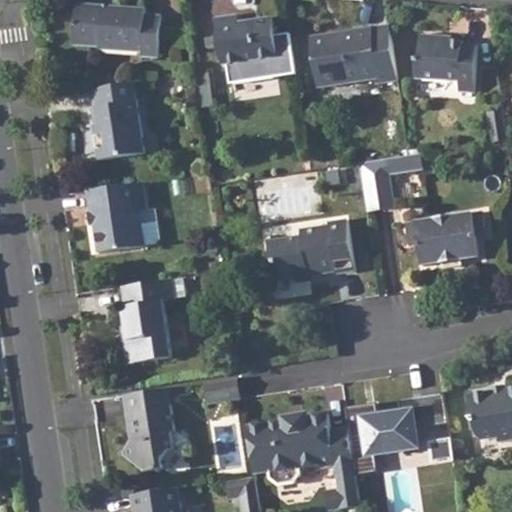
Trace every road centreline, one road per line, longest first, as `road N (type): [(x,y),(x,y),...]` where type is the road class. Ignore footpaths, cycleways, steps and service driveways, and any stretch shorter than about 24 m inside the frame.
road 1 (residential): [(54,511),(0,131)]
road 2 (residential): [(511,323),(260,385)]
